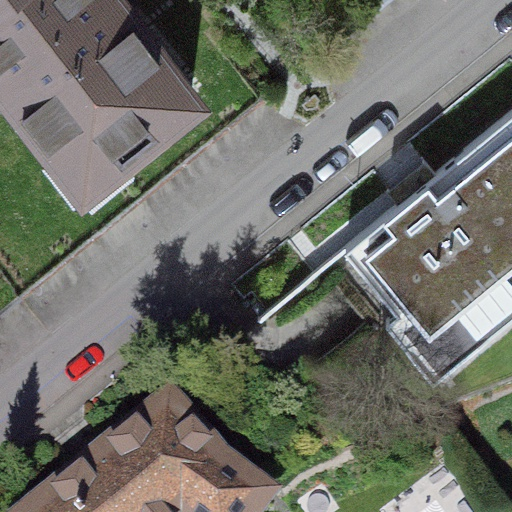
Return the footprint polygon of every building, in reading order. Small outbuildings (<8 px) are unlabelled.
[(0,0),(0,65),(79,166),(84,173),(192,88),(186,80),(129,7),(132,4),(129,0),(0,0)] [(284,0),(275,7),(315,55),(382,0),(284,0)] [(79,166),(0,230),(0,269),(20,295),(141,196),(264,97),(225,48),(186,80),(192,88),(84,173),(79,166)] [(436,380),(511,317),(511,108),(434,172),(423,159),(406,173),(386,189),(397,202),(345,245),(403,316),(391,326),(436,380)] [(0,311),(20,295),(0,269),(0,311)] [(191,511),(198,507),(205,511),(255,511),(265,499),(219,465),(173,408),(174,406),(169,400),(163,405),(164,407),(95,463),(33,511),(191,511)]
